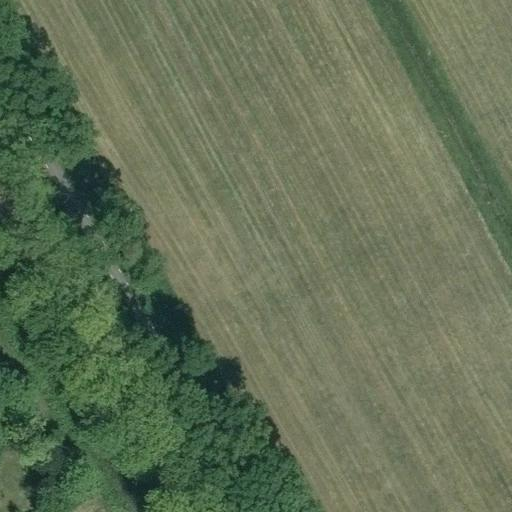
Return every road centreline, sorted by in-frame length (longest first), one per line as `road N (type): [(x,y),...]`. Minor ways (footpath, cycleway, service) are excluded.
road 1 (unclassified): [(254,511),(0,79)]
road 2 (track): [(194,511),(0,184)]
